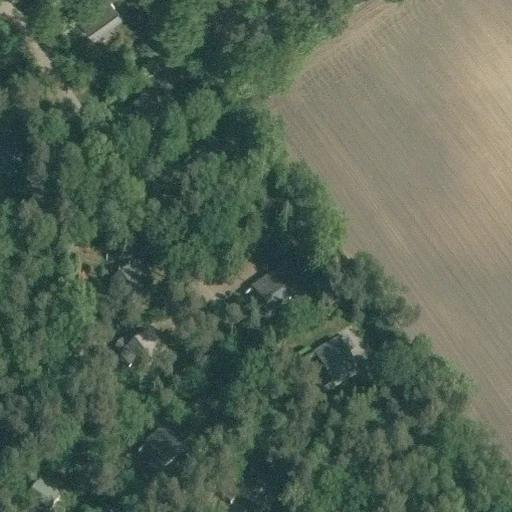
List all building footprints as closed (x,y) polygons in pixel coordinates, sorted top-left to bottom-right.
[(92,0),(75,13),(93,40),(123,18),(109,0),(92,0)] [(229,14),(217,0),(209,0),(207,1),(206,0),(200,0),(194,5),(204,23),(203,24),(218,48),(228,42),(218,24),(227,18),(226,16),(229,14)] [(145,137),(165,120),(145,96),(124,113),(145,137)] [(0,170),(2,175),(25,162),(11,132),(0,139),(0,170)] [(206,184),(228,171),(214,146),(191,159),(206,184)] [(124,304),(150,284),(133,264),(109,284),(124,304)] [(268,315),(290,299),(273,274),(250,289),(268,315)] [(141,372),(166,353),(149,331),(126,349),(141,372)] [(345,353),(339,342),(338,340),(313,355),(336,394),(361,377),(346,353),(345,353)] [(163,467),(182,450),(163,427),(143,445),(163,467)] [(251,473),(233,496),(254,511),(259,511),(273,494),(271,493),(273,490),(251,473)] [(37,511),(49,511),(64,490),(41,476),(24,503),(37,511)]
